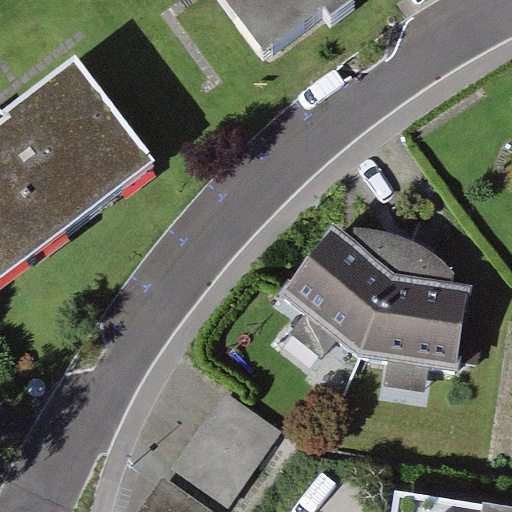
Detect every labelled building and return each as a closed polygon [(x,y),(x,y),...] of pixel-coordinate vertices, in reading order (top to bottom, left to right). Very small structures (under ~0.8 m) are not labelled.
[(210,0),(254,60),(337,0),(210,0)] [(0,299),(156,178),(74,73),(1,130),(5,135),(0,138),(0,299)] [(335,227),(281,295),(360,358),(396,275),(349,237),(335,227)] [(455,283),(456,274),(435,255),(410,241),(383,232),(355,229),(349,237),(396,275),(455,283)] [(396,275),(360,358),(457,372),(469,285),(455,283),(396,275)] [(172,471),(229,511),(283,434),(225,394),(172,471)] [(139,511),(212,511),(165,478),(139,511)] [(392,511),(511,511),(511,510),(396,492),(392,511)]
